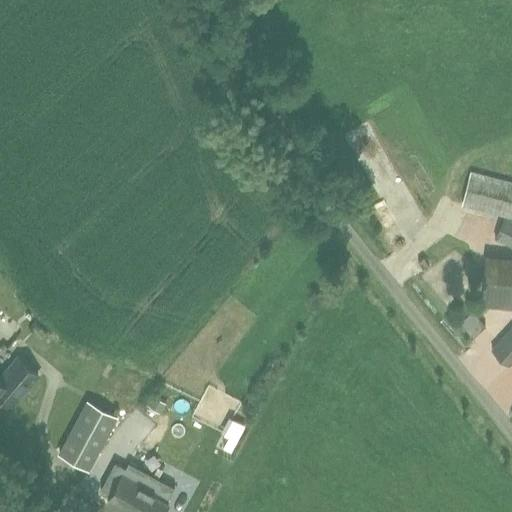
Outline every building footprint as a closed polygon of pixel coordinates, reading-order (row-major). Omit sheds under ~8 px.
[(463,204),(511,217),(511,183),(471,173),(463,204)] [(511,247),(511,220),(506,218),(496,240),(511,247)] [(511,310),(511,258),(486,256),(482,308),(511,310)] [(460,325),(473,338),(484,329),(471,315),(460,325)] [(509,365),(511,362),(511,327),(492,350),(509,365)] [(0,380),(0,402),(3,399),(12,407),(39,376),(19,359),(0,380)] [(117,417),(89,401),(60,454),(89,470),(117,417)] [(112,495),(108,502),(126,511),(125,511),(164,511),(169,503),(168,502),(175,488),(130,463),(127,469),(116,463),(101,489),(112,495)]
